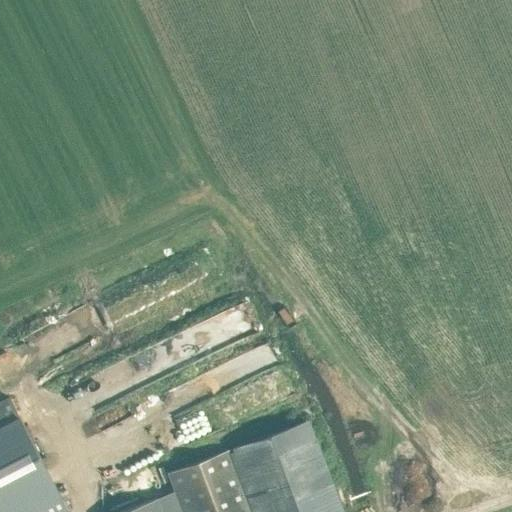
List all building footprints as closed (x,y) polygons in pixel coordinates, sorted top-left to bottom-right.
[(137,287),(143,309),(151,306),(145,285),(137,287)] [(134,363),(138,375),(154,370),(156,375),(184,366),(176,339),(144,349),(147,359),(134,363)] [(9,396),(0,400),(0,511),(60,511),(67,508),(9,396)] [(116,511),(341,511),(345,511),(309,418),(167,472),(174,490),(116,511)] [(173,438),(192,434),(190,425),(171,429),(173,438)]
